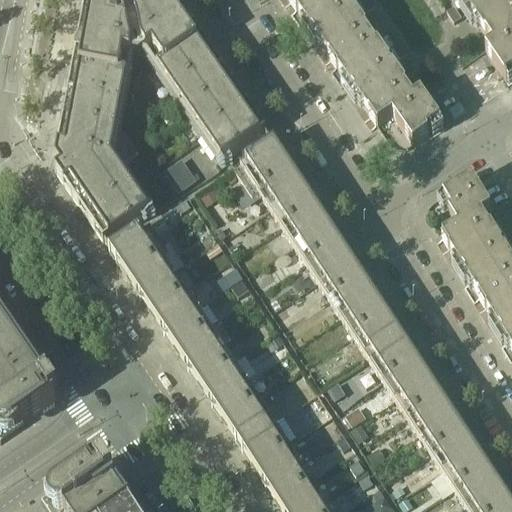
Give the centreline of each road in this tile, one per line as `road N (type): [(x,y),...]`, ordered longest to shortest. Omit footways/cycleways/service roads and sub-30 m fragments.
road 1 (residential): [(151,389),(0,150)]
road 2 (residential): [(373,211),(229,0)]
road 3 (residential): [(511,425),(373,211)]
road 4 (residential): [(0,253),(105,403)]
road 5 (residential): [(373,211),(511,120)]
road 6 (residential): [(235,511),(151,389)]
road 7 (residential): [(0,511),(122,429)]
road 8 (residential): [(105,403),(0,474)]
